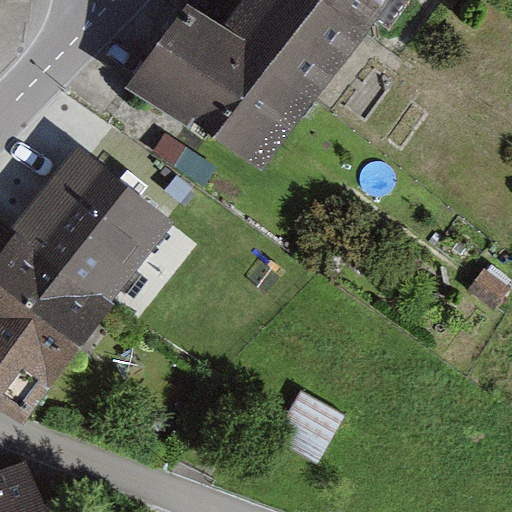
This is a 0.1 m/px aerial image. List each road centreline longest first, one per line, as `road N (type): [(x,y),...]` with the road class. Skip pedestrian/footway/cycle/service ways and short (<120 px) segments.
road 1 (residential): [(215,511),(0,427)]
road 2 (unclassified): [(0,115),(117,0)]
